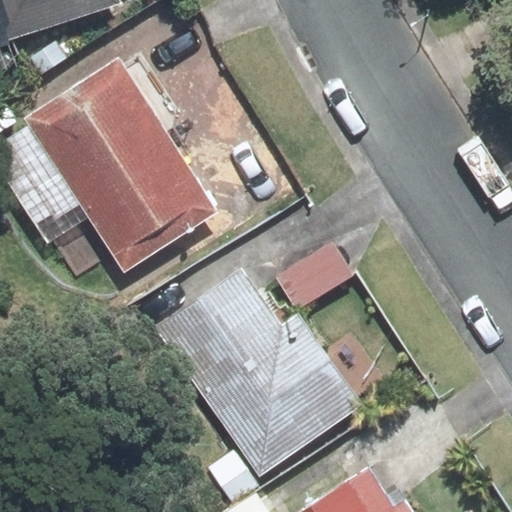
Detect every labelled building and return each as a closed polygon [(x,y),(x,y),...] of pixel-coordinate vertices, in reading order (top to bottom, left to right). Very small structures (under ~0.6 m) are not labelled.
[(8,0),(17,27),(104,0),(8,0)] [(127,60),(42,112),(131,256),(216,204),(127,60)] [(280,266),(306,309),(365,274),(340,231),(280,266)] [(251,267),(176,320),(272,455),(360,393),(304,316),(293,325),(251,267)] [(408,511),(382,470),(315,511),(408,511)]
